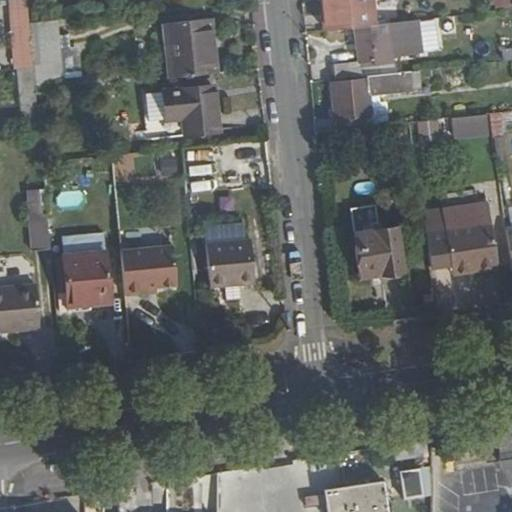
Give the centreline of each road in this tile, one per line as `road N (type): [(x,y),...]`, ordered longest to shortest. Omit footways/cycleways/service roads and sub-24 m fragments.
road 1 (residential): [(278,0),(319,397)]
road 2 (secondary): [(0,445),(319,397)]
road 3 (secondary): [(319,397),(511,368)]
